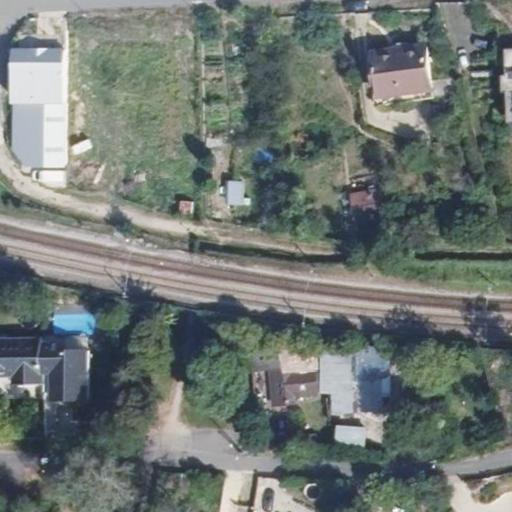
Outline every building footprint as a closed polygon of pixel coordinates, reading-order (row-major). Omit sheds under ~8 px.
[(348,13),(326,14),(327,30),(350,28),(348,13)] [(306,32),(327,30),(326,14),(305,16),(306,32)] [(277,34),(306,32),(305,16),(275,17),(277,34)] [(395,50),(374,53),(381,106),(461,94),(456,77),(433,81),(428,46),(395,50)] [(68,167),(68,47),(13,47),(13,167),(68,167)] [(43,187),(67,188),(68,170),(44,169),(43,187)] [(227,182),(226,203),(243,204),(243,183),(227,182)] [(388,188),(352,195),(358,224),(394,217),(388,188)] [(259,373),(268,371),(264,341),(263,337),(254,338),(259,373)] [(268,371),(270,386),(277,385),(280,405),(295,403),(294,398),(307,396),(318,395),(313,341),(280,338),(264,341),(268,371)] [(43,339),(0,340),(0,375),(15,375),(16,385),(44,385),(43,339)] [(335,411),(382,409),(379,348),(323,344),(323,392),(333,392),(335,411)] [(270,386),(273,406),(280,405),(277,385),(270,386)] [(401,422),(439,419),(437,400),(399,402),(401,422)] [(72,429),(72,402),(46,402),(45,429),(72,429)] [(143,427),(150,427),(150,411),(133,411),(133,427),(143,427)] [(367,443),(366,425),(337,426),(337,444),(367,443)]
